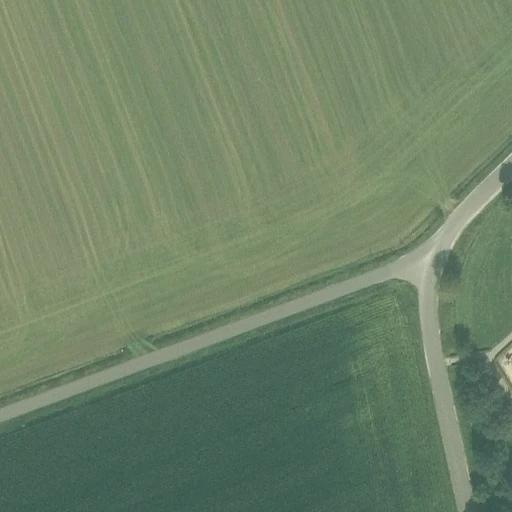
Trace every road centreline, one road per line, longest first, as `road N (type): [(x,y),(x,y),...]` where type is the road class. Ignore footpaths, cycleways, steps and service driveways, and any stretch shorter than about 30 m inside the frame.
road 1 (unclassified): [(434,261),(0,419)]
road 2 (unclassified): [(466,511),(428,320),(434,261)]
road 3 (unclassified): [(434,261),(462,214),(511,164)]
